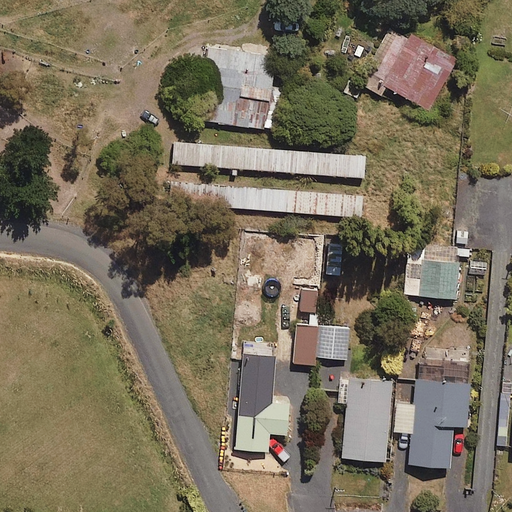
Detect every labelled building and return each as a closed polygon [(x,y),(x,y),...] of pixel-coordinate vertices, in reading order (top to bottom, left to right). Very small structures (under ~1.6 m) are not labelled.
[(361,88),(379,98),(385,87),(425,109),(453,59),(407,33),(404,37),(388,28),(376,49),(365,43),(339,91),(354,100),(361,88)] [(282,88),(269,87),(271,49),(204,44),(203,67),(195,67),(191,122),(280,128),(282,88)] [(361,177),(362,155),(171,142),(170,163),(361,177)] [(358,217),(359,196),(169,182),(168,203),(358,217)] [(338,274),(339,244),(324,243),(323,274),(338,274)] [(467,257),(467,248),(406,243),(403,295),(453,298),(456,256),(467,257)] [(264,323),(264,309),(242,308),(241,322),(264,323)] [(312,364),(312,357),(314,325),(294,324),(292,363),(312,364)] [(347,327),(314,325),(312,357),(345,359),(347,327)] [(464,426),(469,351),(415,347),(411,403),(394,402),(392,431),(408,433),(406,464),(447,467),(450,425),(464,426)] [(238,372),(234,449),(265,451),(266,438),(271,438),(271,433),(283,434),(285,404),(262,403),(263,373),(238,372)] [(382,461),(389,380),(338,376),(336,402),(343,402),(339,458),(382,461)]
